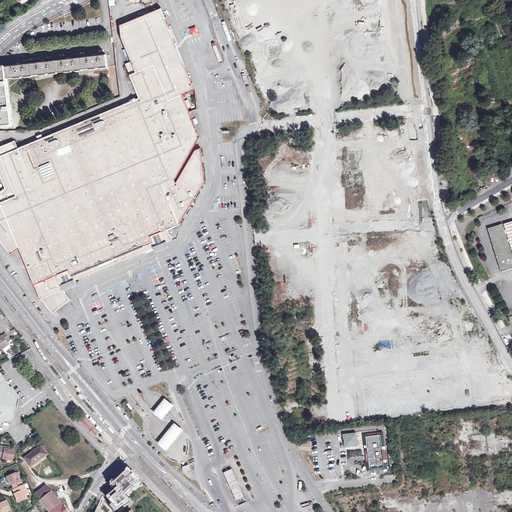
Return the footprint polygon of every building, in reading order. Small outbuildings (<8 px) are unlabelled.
[(139,99),(190,79),(161,8),(120,26),(121,40),(130,62),(125,64),(130,75),(129,76),(139,99)] [(6,69),(8,79),(107,68),(106,56),(95,57),(95,55),(92,56),(92,57),(70,60),(70,58),(66,59),(67,60),(45,62),(45,61),(41,62),(41,63),(20,65),(20,64),(16,64),(16,66),(6,67),(6,69)] [(8,79),(6,69),(0,69),(0,109),(2,127),(12,126),(8,79)] [(176,183),(175,183),(175,181),(174,179),(175,179),(198,137),(188,112),(196,109),(194,90),(194,89),(190,79),(139,99),(101,115),(97,116),(94,118),(36,142),(35,142),(33,143),(18,150),(14,142),(0,147),(0,177),(5,189),(0,192),(0,242),(10,255),(18,249),(19,252),(20,254),(21,255),(21,256),(24,264),(26,268),(27,269),(27,270),(29,275),(36,291),(37,293),(39,299),(40,299),(52,313),(67,301),(69,299),(65,293),(62,286),(67,284),(73,282),(78,279),(80,278),(83,278),(89,275),(117,263),(118,263),(119,262),(154,247),(160,245),(165,243),(171,240),(167,230),(179,225),(183,218),(204,182),(202,165),(200,149),(195,151),(176,183)] [(504,223),(489,227),(502,270),(511,267),(511,249),(510,241),(504,223)] [(0,350),(1,351),(7,347),(5,345),(8,342),(3,335),(0,337),(0,350)] [(0,376),(0,422),(2,421),(8,422),(13,418),(14,412),(10,406),(17,402),(0,376)] [(168,412),(172,406),(163,399),(159,404),(152,413),(161,420),(168,412)] [(81,417),(82,421),(97,437),(101,438),(101,435),(97,430),(94,430),(94,427),(91,424),(88,424),(88,420),(86,417),(81,417)] [(173,442),(182,431),(173,423),(166,432),(156,444),(165,451),(173,442)] [(364,432),(356,433),(356,434),(358,446),(358,450),(366,449),(364,436),(364,432)] [(356,434),(345,435),(346,447),(358,446),(356,434)] [(366,449),(368,465),(369,471),(384,469),(383,464),(384,463),(381,434),(364,436),(366,449)] [(46,454),(39,446),(24,459),(30,467),(46,454)] [(0,459),(2,460),(2,462),(11,464),(13,454),(9,454),(9,452),(0,450),(0,459)] [(362,450),(349,451),(350,459),(363,457),(362,450)] [(138,480),(140,479),(128,467),(111,484),(114,488),(106,496),(111,502),(110,504),(114,511),(122,505),(124,507),(128,505),(129,506),(134,502),(130,498),(129,498),(124,494),(138,480)] [(226,475),(227,477),(234,474),(233,472),(232,469),(225,472),(226,475)] [(15,474),(7,478),(10,486),(12,485),(16,494),(14,495),(18,503),(27,499),(25,496),(28,495),(23,485),(23,486),(19,477),(17,478),(15,474)] [(229,481),(230,483),(237,480),(236,477),(234,474),(227,477),(229,481)] [(232,488),(240,485),(239,483),(237,480),(230,483),(231,486),(232,488)] [(240,485),(232,488),(234,491),(235,494),(242,490),(241,488),(240,485)] [(36,496),(40,501),(51,492),(47,486),(36,496)] [(242,490),(235,494),(236,497),(238,499),(245,496),(244,493),(242,490)] [(51,492),(40,501),(48,511),(66,511),(65,510),(67,508),(64,503),(61,505),(51,492)] [(0,511),(8,511),(10,511),(6,502),(0,504),(0,511)]
